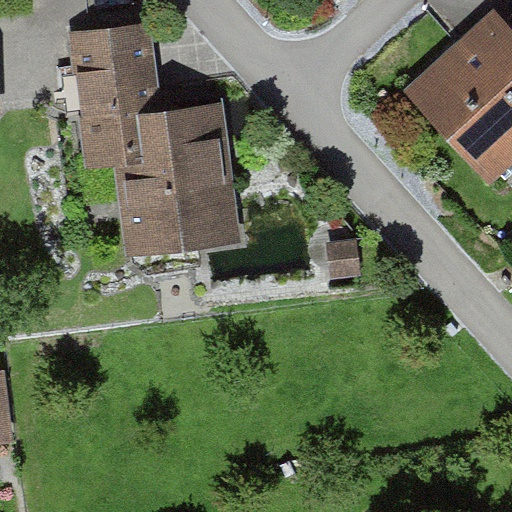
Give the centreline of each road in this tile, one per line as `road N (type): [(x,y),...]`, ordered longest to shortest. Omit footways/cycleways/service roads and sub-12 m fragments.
road 1 (residential): [(291,93),(511,336)]
road 2 (residential): [(394,0),(291,93)]
road 3 (residential): [(205,0),(291,93)]
